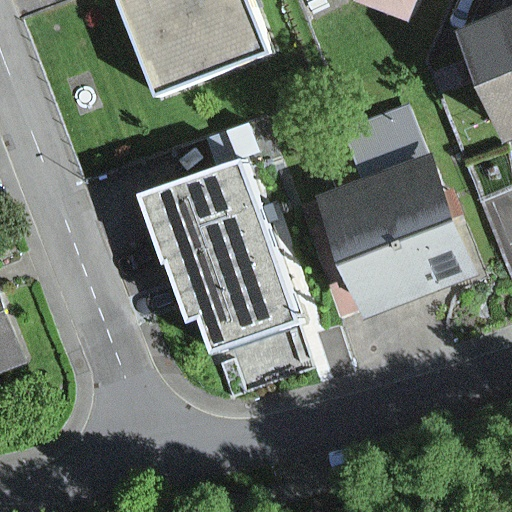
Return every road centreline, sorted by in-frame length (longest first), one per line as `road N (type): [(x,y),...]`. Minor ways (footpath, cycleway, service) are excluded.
road 1 (residential): [(161,469),(0,46)]
road 2 (residential): [(511,372),(161,469)]
road 3 (residential): [(161,469),(0,501)]
